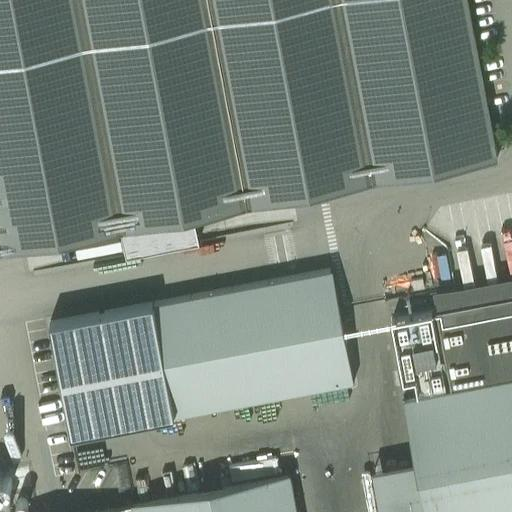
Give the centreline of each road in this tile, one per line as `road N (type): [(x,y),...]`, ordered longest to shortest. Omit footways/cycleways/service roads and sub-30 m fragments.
road 1 (unknown): [(374,210),(174,264),(0,291)]
road 2 (unknown): [(336,449),(0,490)]
road 3 (unknown): [(391,206),(375,405),(336,449)]
